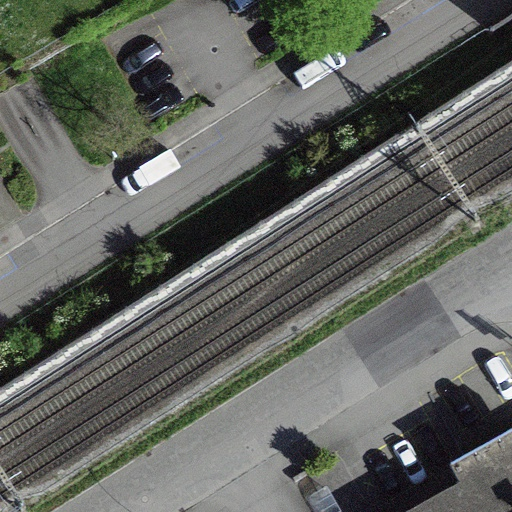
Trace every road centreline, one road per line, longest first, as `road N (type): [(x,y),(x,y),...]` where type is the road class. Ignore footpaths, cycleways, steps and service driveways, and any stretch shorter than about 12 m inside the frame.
road 1 (residential): [(453,0),(0,286)]
road 2 (residential): [(117,511),(511,273)]
